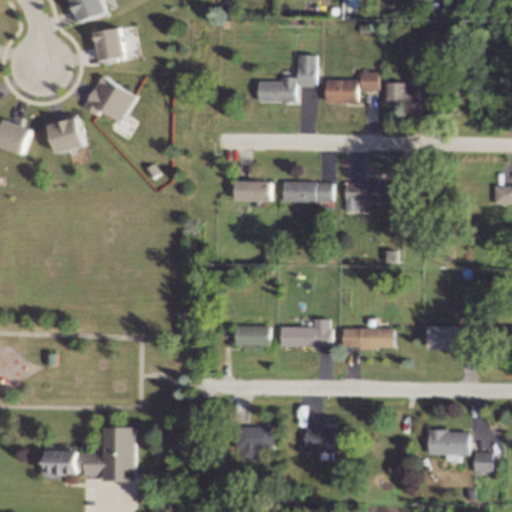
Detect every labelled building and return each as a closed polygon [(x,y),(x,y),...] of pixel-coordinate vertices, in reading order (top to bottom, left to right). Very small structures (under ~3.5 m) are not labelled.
[(76,0),(110,0),(114,8),(86,20),(76,0)] [(104,32),(135,26),(140,55),(111,61),(104,32)] [(316,54),(298,54),(299,85),(317,84),(316,54)] [(362,88),(380,89),(380,71),(363,70),(362,88)] [(269,71),(301,72),(300,101),(270,101),(269,71)] [(335,75),(367,76),(366,106),(336,106),(335,75)] [(110,76),(137,95),(120,119),(95,103),(110,76)] [(391,76),(423,77),(423,106),(393,106),(391,76)] [(51,124),(82,115),(91,143),(62,153),(51,124)] [(7,117),(38,125),(31,153),(2,147),(7,117)] [(292,178),(325,179),(324,209),(294,208),(292,178)] [(236,179),(268,180),(268,209),(238,209),(236,179)] [(349,179),(381,180),(381,209),(351,209),(349,179)] [(490,182),(511,182),(511,212),(492,212),(490,182)] [(290,322),(291,348),(329,349),(331,324),(290,322)] [(232,323),(233,349),(271,350),(273,325),(232,323)] [(348,324),(348,349),(387,351),(388,325),(348,324)] [(433,325),(433,351),(472,352),(474,327),(433,325)] [(235,425),(236,451),(274,452),(276,427),(235,425)] [(104,426),(103,479),(134,480),(136,428),(104,426)] [(309,426),(309,452),(348,453),(349,428),(309,426)] [(430,429),(430,455),(469,456),(470,431),(430,429)] [(100,452),(41,449),(41,474),(100,476),(100,452)] [(494,451),(476,451),(476,471),(494,471),(494,451)]
